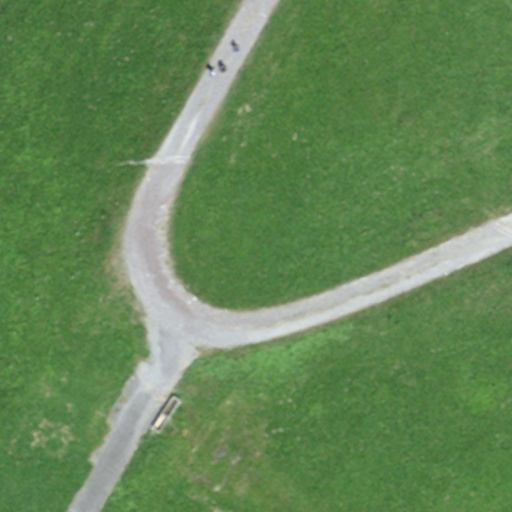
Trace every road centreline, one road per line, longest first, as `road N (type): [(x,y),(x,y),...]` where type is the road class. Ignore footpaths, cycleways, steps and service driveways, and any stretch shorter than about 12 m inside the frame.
road 1 (track): [(263,0),(200,106),(153,213),(155,282),(169,303),(216,324),(279,319),(511,230)]
road 2 (track): [(189,318),(85,511)]
